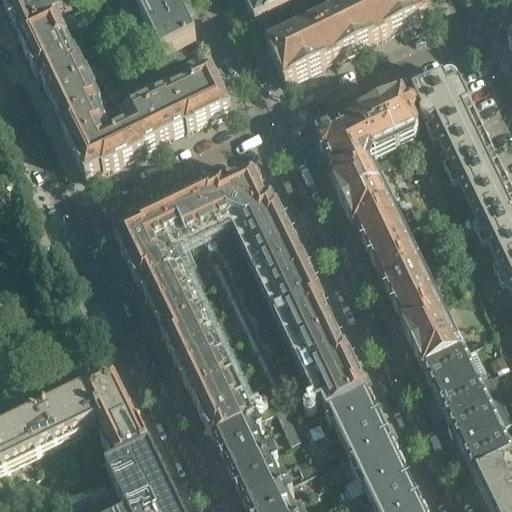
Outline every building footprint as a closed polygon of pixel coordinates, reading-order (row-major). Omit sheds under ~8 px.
[(65,19),(56,0),(17,0),(8,4),(3,7),(19,41),(59,22),(65,19)] [(170,0),(105,0),(112,13),(118,16),(125,12),(129,20),(141,15),(170,0)] [(186,21),(175,0),(170,0),(141,15),(152,38),(186,21)] [(290,0),(286,2),(284,0),(242,0),(256,29),(258,28),(296,9),(291,0),(290,0)] [(430,21),(419,0),(382,0),(375,4),(373,2),(364,7),(382,44),(430,21)] [(263,37),(308,16),(303,6),(296,9),(258,28),(263,37)] [(382,44),(364,7),(356,11),(357,13),(341,20),(358,56),(382,44)] [(358,56),(341,20),(326,27),(325,26),(316,30),(335,67),(358,56)] [(197,45),(186,21),(152,38),(163,62),(197,45)] [(64,44),(59,34),(64,31),(59,22),(19,41),(30,65),(70,45),(69,42),(64,44)] [(335,67),(316,30),(308,34),(309,36),(279,50),(278,49),(268,53),(286,91),(335,67)] [(81,67),(77,59),(72,61),(67,51),(72,48),(70,45),(30,65),(41,87),(43,86),(81,67)] [(204,71),(199,61),(182,69),(185,74),(187,78),(199,72),(200,73),(204,71)] [(94,88),(90,80),(85,82),(80,71),(85,69),(83,66),(81,67),(43,86),(53,108),(94,88)] [(232,117),(212,76),(204,80),(207,85),(195,90),(194,88),(191,89),(210,127),(232,117)] [(484,137),(474,117),(472,118),(469,110),(471,110),(460,87),(449,92),(444,81),(413,96),(423,116),(421,121),(423,126),(431,129),(444,157),(484,137)] [(104,111),(102,107),(98,109),(93,98),(97,96),(94,88),(53,108),(63,129),(61,130),(61,131),(102,112),(104,111)] [(210,127),(191,89),(189,90),(191,93),(180,98),(177,93),(169,97),(189,138),(210,127)] [(189,138),(169,97),(167,98),(168,101),(158,106),(156,102),(139,110),(141,114),(128,120),(131,125),(147,158),(147,157),(148,157),(148,156),(147,155),(185,137),(186,138),(187,138),(188,138),(189,138)] [(408,111),(404,101),(379,112),(398,153),(401,152),(399,148),(417,139),(419,134),(413,120),(416,119),(418,114),(416,111),(412,109),(408,111)] [(105,134),(103,129),(99,123),(106,120),(102,112),(61,131),(72,153),(103,138),(105,134)] [(396,154),(398,153),(379,112),(346,128),(349,135),(335,141),(331,140),(323,144),(320,152),(324,161),(328,162),(335,176),(328,179),(334,192),(371,174),(366,172),(371,158),(375,159),(394,150),(396,154)] [(147,158),(131,125),(126,127),(123,132),(125,137),(113,143),(106,146),(103,138),(72,153),(88,187),(147,158)] [(509,190),(499,168),(497,169),(493,161),(495,160),(484,137),(444,157),(469,209),(509,190)] [(451,219),(435,173),(426,175),(442,221),(451,219)] [(392,219),(382,197),(386,195),(383,190),(379,192),(371,174),(334,192),(356,236),(358,235),(392,219)] [(198,320),(193,309),(196,307),(188,290),(184,291),(177,277),(180,276),(176,268),(170,271),(165,260),(157,258),(154,259),(151,254),(176,242),(187,243),(189,248),(202,242),(204,246),(220,238),(218,234),(230,228),(231,224),(246,230),(244,234),(254,253),(250,255),(288,335),(294,332),(298,342),(293,344),(301,362),(306,359),(311,368),(305,371),(312,384),(317,381),(322,391),(316,393),(319,399),(324,397),(329,406),(323,408),(327,417),(368,400),(347,355),(346,354),(345,354),(344,353),(344,354),(325,316),(326,315),(327,314),(327,313),(272,200),(265,203),(262,196),(263,192),(259,183),(250,180),(241,184),(239,188),(232,192),(229,185),(114,240),(141,297),(142,298),(143,298),(144,298),(163,337),(163,338),(162,338),(162,339),(162,340),(214,449),(215,448),(255,429),(251,420),(247,422),(242,412),(246,410),(245,407),(243,404),(239,406),(234,395),(238,394),(230,376),(226,378),(221,367),(225,366),(223,363),(222,360),(218,361),(211,347),(215,345),(212,339),(208,341),(201,326),(205,324),(202,318),(198,320)] [(511,250),(511,195),(509,190),(469,209),(494,260),(511,250)] [(408,240),(406,236),(402,238),(392,219),(358,235),(369,259),(408,240)] [(415,266),(405,246),(409,244),(408,240),(369,259),(381,282),(415,266)] [(511,250),(494,260),(511,297),(511,250)] [(425,287),(415,266),(381,282),(392,306),(430,287),(429,285),(425,287)] [(438,313),(427,291),(431,290),(430,287),(392,306),(403,329),(438,313)] [(462,364),(451,341),(455,339),(453,335),(449,336),(438,313),(403,329),(401,330),(426,381),(462,364)] [(507,365),(500,350),(490,354),(497,370),(507,365)] [(479,387),(466,362),(462,364),(426,381),(438,407),(479,387)] [(98,425),(129,410),(117,385),(115,384),(63,409),(72,427),(67,429),(73,442),(100,429),(98,425)] [(491,413),(479,387),(438,407),(450,432),(491,413)] [(399,462),(368,400),(328,418),(359,482),(399,462)] [(73,442),(67,429),(72,427),(63,409),(18,431),(25,446),(31,443),(38,459),(73,442)] [(151,455),(129,410),(98,425),(100,429),(103,434),(102,436),(110,454),(112,453),(120,470),(151,455)] [(503,438),(491,413),(450,432),(463,458),(503,438)] [(294,431),(290,424),(279,429),(283,436),(294,431)] [(264,456),(260,447),(256,439),(265,434),(261,426),(255,429),(215,448),(231,482),(277,459),(273,451),(264,456)] [(38,459),(31,443),(25,446),(18,431),(0,439),(0,452),(3,460),(0,461),(0,467),(4,475),(38,459)] [(297,439),(294,431),(283,436),(287,444),(297,439)] [(511,465),(511,456),(503,438),(463,458),(475,483),(511,465)] [(92,463),(88,456),(79,454),(85,466),(92,463)] [(178,511),(151,456),(120,470),(107,477),(124,511),(178,511)] [(310,463),(306,456),(295,461),(299,468),(310,463)] [(280,488),(276,480),(272,472),(281,468),(277,459),(231,482),(244,511),(250,511),(293,491),(289,483),(280,488)] [(422,511),(399,462),(359,482),(373,511),(422,511)] [(313,471),(311,466),(310,463),(299,468),(302,476),(313,471)] [(511,511),(511,465),(475,483),(488,511),(511,511)] [(101,479),(99,476),(94,474),(90,476),(93,483),(101,479)] [(93,483),(90,476),(86,478),(84,483),(85,487),(93,483)] [(32,489),(37,487),(35,483),(25,488),(26,492),(32,489)] [(326,496),(322,488),(311,493),(315,501),(326,496)] [(291,511),(288,504),(297,500),(293,491),(250,511),(291,511)] [(329,503),(326,497),(326,496),(315,501),(318,508),(329,503)] [(49,505),(47,501),(42,499),(37,501),(41,508),(49,505)] [(33,511),(41,508),(37,501),(33,503),(31,508),(33,511)]
